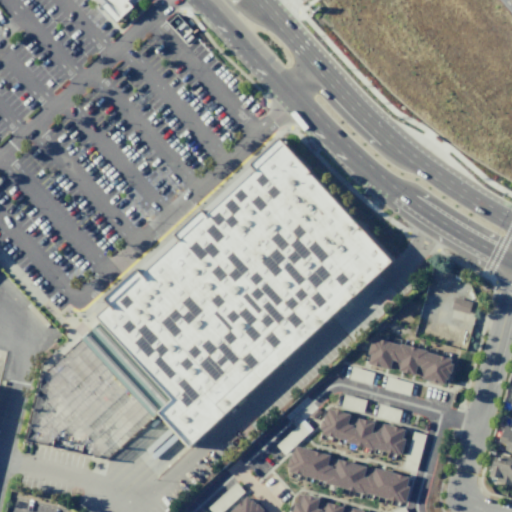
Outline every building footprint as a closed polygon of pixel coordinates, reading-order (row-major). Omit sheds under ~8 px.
[(138,0),(115,22),(94,0),(138,0)] [(279,139),(393,261),(188,451),(177,439),(156,416),(170,403),(93,320),(106,308),(102,304),(279,139)] [(471,302),(454,297),(450,309),(468,314),(471,302)] [(371,336),(450,359),(449,363),(452,364),(450,373),(448,373),(446,379),(445,379),(443,385),(421,379),(424,369),(419,367),(419,366),(417,365),(414,375),(397,370),(400,360),(397,360),(396,361),(391,360),(389,370),(366,363),(368,355),(365,354),(371,336)] [(327,408),(348,414),(346,424),(351,426),(351,427),(354,428),(357,418),(373,423),(370,432),(373,433),(374,431),(379,433),(382,423),(404,429),(401,438),(404,439),(400,454),(397,454),(397,455),(320,434),(321,430),(318,429),(321,420),(322,420),(324,414),(325,414),(327,408)] [(511,424),(511,452),(504,450),(505,447),(498,445),(503,425),(511,427),(511,424)] [(295,445),(329,455),(327,464),(332,466),(332,467),(334,468),(336,458),(365,466),(363,476),(366,477),(367,476),(372,477),(374,467),(408,477),(406,485),(409,486),(405,502),(402,501),(401,503),(287,471),(289,467),(286,466),(288,457),(290,457),(292,451),(293,451),(295,445)] [(502,455),(511,457),(511,485),(495,481),(496,478),(488,475),(493,456),(501,458),(502,455)] [(297,493),(318,499),(316,509),(321,510),(321,511),(324,511),(326,502),(343,507),(341,511),(350,511),(351,508),(365,511),(288,511),(290,504),(292,505),(294,498),(295,498),(297,493)] [(261,511),(262,511),(256,504),(255,505),(251,500),(250,501),(245,496),(229,511),(261,511)]
